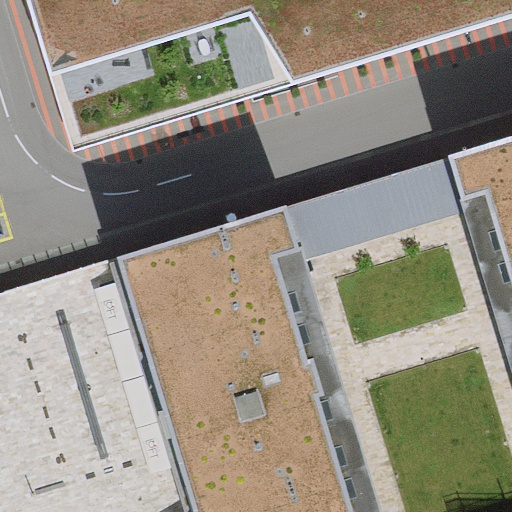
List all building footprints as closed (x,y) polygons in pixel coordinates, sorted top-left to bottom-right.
[(511,0),(35,0),(53,54),(235,0),(253,0),(297,68),(511,1),(511,0)] [(253,0),(235,0),(53,54),(76,135),(297,68),(253,0)] [(511,139),(452,158),(468,209),(511,353),(511,139)] [(452,158),(285,207),(302,261),(468,209),(452,158)] [(285,207),(117,258),(194,511),(378,511),(302,261),(285,207)]
